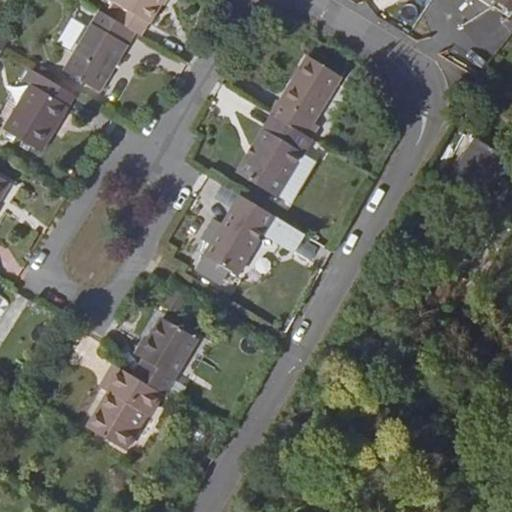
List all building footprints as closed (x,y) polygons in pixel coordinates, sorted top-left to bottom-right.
[(139,36),(147,41),(165,8),(168,9),(172,0),(120,0),(117,5),(110,18),(139,36)] [(511,0),(502,0),(501,4),(511,10),(511,0)] [(104,96),(139,36),(110,18),(104,15),(68,76),(104,96)] [(68,16),(57,43),(72,49),(83,21),(68,16)] [(0,51),(7,56),(15,43),(0,34),(0,51)] [(282,103),(273,116),(276,118),(315,141),(323,129),(318,126),(346,80),(312,59),(284,104),(282,103)] [(42,77),(66,92),(71,85),(46,70),(42,77)] [(62,129),(80,99),(66,92),(42,77),(35,73),(29,83),(36,88),(9,133),(42,153),(58,127),(62,129)] [(307,158),(316,143),(315,141),(276,118),(256,150),(259,152),(254,159),(252,157),(241,176),(282,201),(283,199),(307,158)] [(474,141),(479,145),(511,163),(511,139),(484,123),(474,141)] [(46,156),(62,129),(58,127),(42,153),(46,156)] [(511,163),(479,145),(456,186),(488,205),(511,163)] [(321,166),(307,158),(283,199),(295,208),(321,166)] [(0,211),(15,187),(0,177),(0,211)] [(277,218),(247,200),(229,230),(220,224),(208,243),(218,248),(211,260),(241,278),(266,236),(277,218)] [(298,256),(310,238),(277,218),(266,236),(298,256)] [(168,397),(181,405),(190,390),(179,383),(203,342),(166,321),(153,342),(143,359),(148,363),(138,379),(168,397)] [(143,359),(153,342),(149,339),(139,357),(143,359)] [(138,379),(119,368),(105,390),(113,395),(92,430),(131,454),(153,419),(154,421),(168,397),(138,379)]
